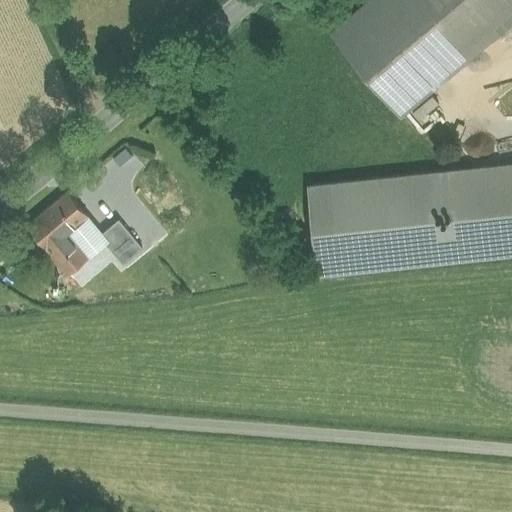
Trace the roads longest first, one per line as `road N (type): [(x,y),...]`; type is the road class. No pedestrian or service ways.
road 1 (unclassified): [(511,450),(0,407)]
road 2 (secondary): [(259,0),(0,217)]
